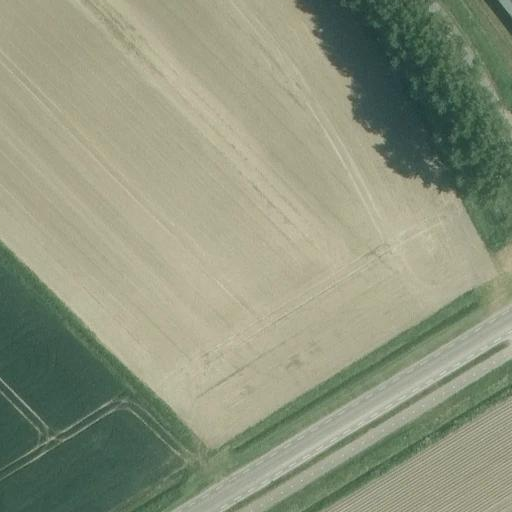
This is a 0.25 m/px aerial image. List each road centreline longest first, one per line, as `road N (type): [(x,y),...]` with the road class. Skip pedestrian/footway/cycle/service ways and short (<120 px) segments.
road 1 (tertiary): [(198,511),(511,320)]
road 2 (unclassified): [(511,146),(481,82),(424,0)]
